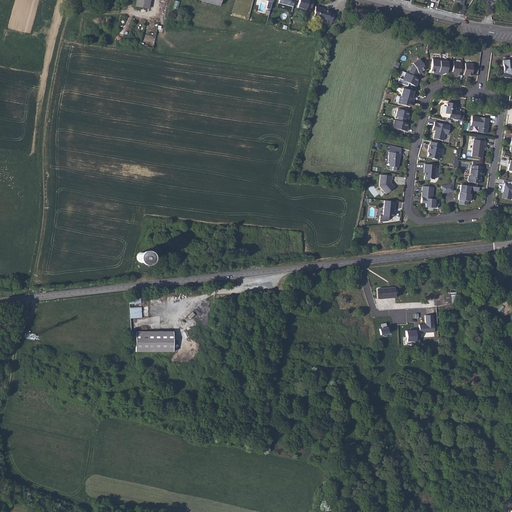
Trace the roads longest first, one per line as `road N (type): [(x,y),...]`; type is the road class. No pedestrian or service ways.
road 1 (secondary): [(0,301),(359,261)]
road 2 (residential): [(491,202),(480,215),(422,221),(409,209),(429,96),(440,88),(482,93)]
road 3 (secondary): [(359,261),(511,244)]
road 4 (track): [(0,421),(29,298)]
road 5 (residential): [(482,93),(503,106),(491,202)]
road 6 (residential): [(373,0),(490,28)]
